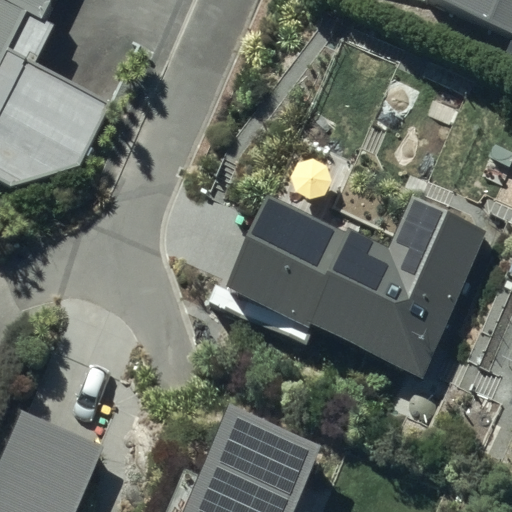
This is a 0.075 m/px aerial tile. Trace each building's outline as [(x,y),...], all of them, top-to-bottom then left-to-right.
[(0,0),(0,185),(13,192),(81,169),(111,107),(38,73),(57,34),(45,28),(58,0),(0,0)] [(511,0),(416,0),(511,40),(511,0)] [(483,237),(416,209),(390,269),(267,218),(232,302),(422,382),(483,237)] [(74,511),(99,453),(25,422),(0,481),(0,511),(74,511)] [(295,511),(315,465),(229,431),(196,511),(295,511)]
